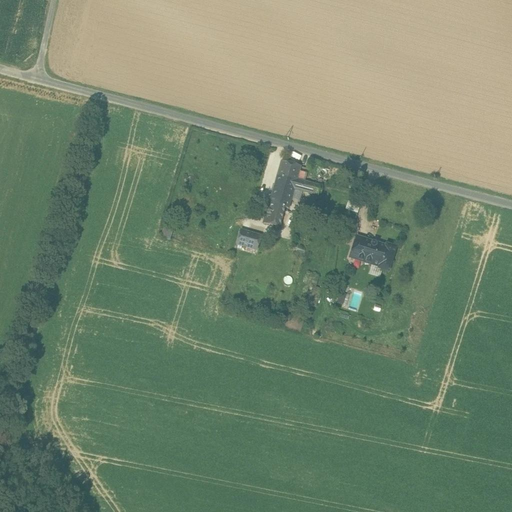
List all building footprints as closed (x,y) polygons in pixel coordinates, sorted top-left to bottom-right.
[(300,167),(282,162),(275,184),(294,189),(296,180),(300,167)] [(320,186),(296,180),(294,189),(317,196),(320,186)] [(294,189),(275,184),(265,220),(276,224),(281,207),(288,209),(294,189)] [(355,222),(343,218),(338,235),(349,239),(355,222)] [(260,237),(241,231),(237,245),(256,250),(260,237)] [(386,246),(356,237),(350,258),(379,267),(378,268),(388,271),(395,248),(386,245),(386,246)] [(308,306),(300,304),(298,310),(306,312),(308,306)]
